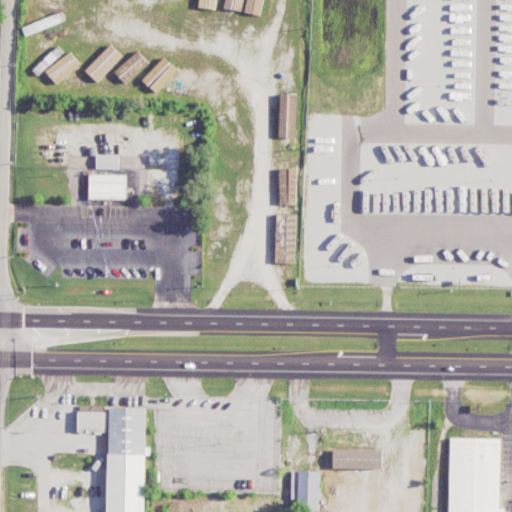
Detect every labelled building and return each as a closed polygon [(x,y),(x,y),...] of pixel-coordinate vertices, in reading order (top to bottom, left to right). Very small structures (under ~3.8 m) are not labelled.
[(199,0),(199,7),(216,9),(217,0),(199,0)] [(260,15),(262,0),(246,0),(244,12),(260,15)] [(85,71),(98,82),(123,55),(110,44),(85,71)] [(149,63),(139,51),(114,71),(124,83),(149,63)] [(45,69),(54,83),(81,67),(72,52),(45,69)] [(156,93),(178,69),(164,56),(142,80),(156,93)] [(295,138),(296,94),(280,93),(278,137),(295,138)] [(119,169),(119,155),(96,155),(96,168),(119,169)] [(234,201),(252,202),(254,158),(235,157),(234,201)] [(296,204),(296,185),(292,185),(291,175),(291,168),(278,168),(280,205),(296,204)] [(126,174),(89,174),(89,199),(126,199),(126,174)] [(275,263),(295,264),(296,213),(276,213),(275,263)] [(144,511),(107,511),(108,408),(144,409),(144,511)] [(77,432),(105,432),(105,411),(77,411),(77,432)] [(451,437),(448,511),(504,511),(505,507),(499,507),(501,438),(451,437)] [(332,450),(383,450),(383,468),(332,468),(332,450)] [(318,471),(316,511),(297,510),(299,471),(318,471)]
